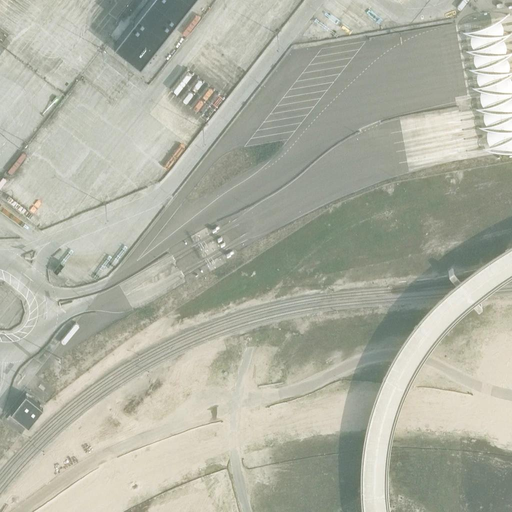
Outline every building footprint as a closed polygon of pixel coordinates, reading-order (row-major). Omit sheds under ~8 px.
[(129,13),(139,0),(115,0),(108,9),(116,16),(122,8),(129,13)] [(148,0),(113,44),(140,65),(190,0),(148,0)] [(502,17),(466,31),(503,32),(504,29),(505,25),(504,23),(504,21),(503,19),(502,17)] [(474,43),(476,46),(508,33),(473,32),(472,34),(472,37),(473,40),(474,43)] [(505,36),(469,50),(507,51),(508,47),(508,45),(508,42),(507,39),(506,37),(505,36)] [(511,52),(475,51),(475,53),(475,55),(475,57),(476,60),(476,61),(477,63),(478,65),(511,52)] [(472,68),(510,69),(511,66),(511,63),(511,60),(510,58),(509,56),(508,54),(472,68)] [(511,71),(511,70),(479,69),(478,72),(478,74),(478,76),(479,79),(480,81),(481,83),(511,71)] [(475,87),(511,90),(511,74),(511,73),(475,87)] [(483,101),(485,104),(511,94),(511,91),(482,89),(482,91),(482,95),(482,98),(483,101)] [(511,95),(480,108),(511,108),(511,95)] [(511,113),(511,109),(486,109),(485,110),(485,113),(485,116),(486,118),(486,120),(488,123),(511,113)] [(511,114),(482,126),(511,127),(511,114)] [(490,140),(492,144),(511,134),(511,128),(488,128),(488,130),(488,133),(489,137),(490,140)] [(511,135),(484,148),(511,148),(511,135)] [(28,426),(42,407),(25,394),(10,412),(28,426)]
